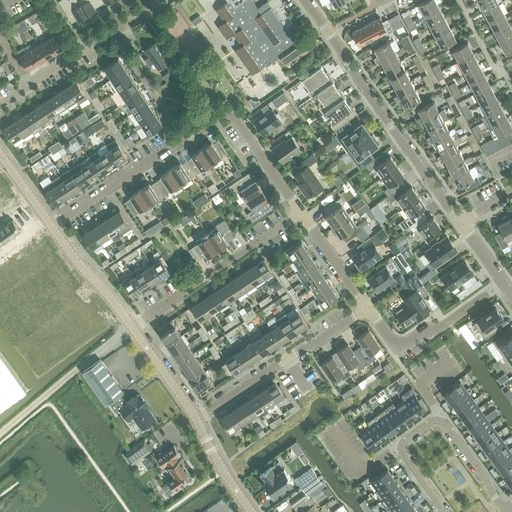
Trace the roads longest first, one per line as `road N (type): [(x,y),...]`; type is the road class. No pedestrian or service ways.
road 1 (residential): [(300,212),(231,115),(219,113),(51,226)]
road 2 (residential): [(459,223),(304,0)]
road 3 (residential): [(442,511),(402,447),(439,421),(506,509)]
road 4 (residential): [(130,327),(300,212)]
road 5 (residential): [(194,417),(367,308)]
road 6 (residential): [(0,105),(164,0)]
road 7 (residential): [(503,283),(401,347),(367,308)]
road 8 (tertiary): [(51,226),(130,327)]
